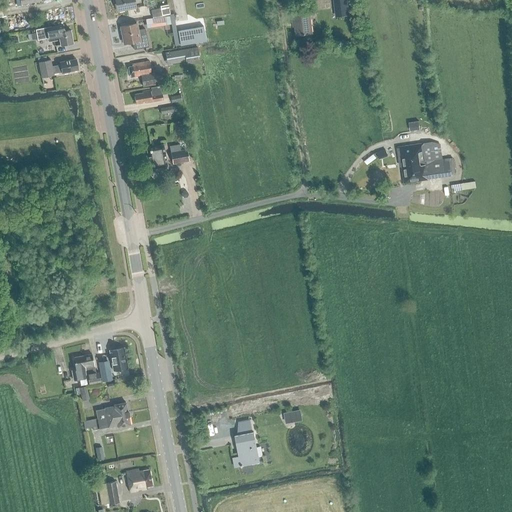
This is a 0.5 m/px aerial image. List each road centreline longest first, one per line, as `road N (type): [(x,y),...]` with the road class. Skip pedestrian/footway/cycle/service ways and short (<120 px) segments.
road 1 (tertiary): [(144,320),(86,0)]
road 2 (tertiary): [(181,511),(144,320)]
road 3 (unclassified): [(0,357),(144,320)]
